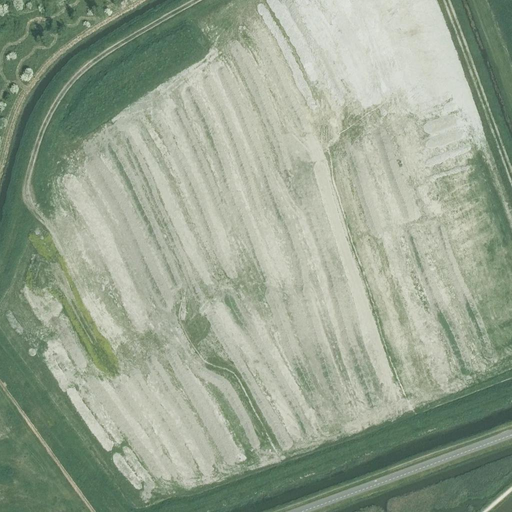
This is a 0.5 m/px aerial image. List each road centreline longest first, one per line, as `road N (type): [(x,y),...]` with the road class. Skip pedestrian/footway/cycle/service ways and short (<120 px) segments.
road 1 (track): [(451,0),(511,167),(511,390),(180,511),(117,511),(0,356)]
road 2 (track): [(0,272),(53,101),(83,66),(197,0)]
road 3 (unknown): [(511,424),(270,511)]
